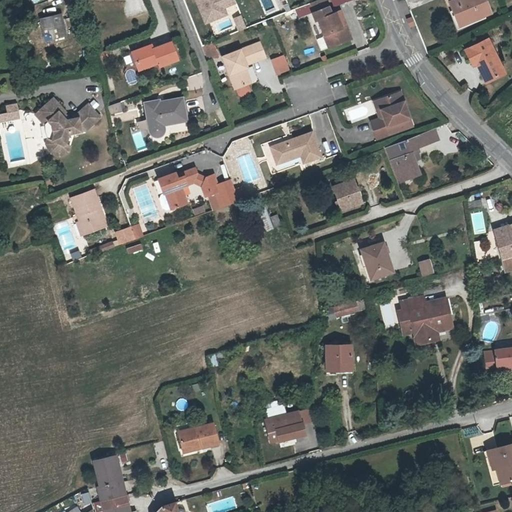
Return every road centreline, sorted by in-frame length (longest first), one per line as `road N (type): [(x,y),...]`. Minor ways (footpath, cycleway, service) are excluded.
road 1 (residential): [(12,210),(317,102),(309,79),(403,42)]
road 2 (residential): [(148,511),(155,500),(198,487),(511,405)]
road 3 (residential): [(265,252),(511,166)]
road 4 (tertiary): [(511,163),(449,104),(403,42)]
